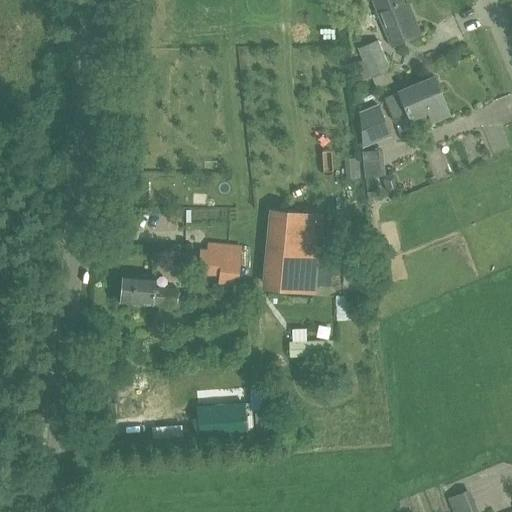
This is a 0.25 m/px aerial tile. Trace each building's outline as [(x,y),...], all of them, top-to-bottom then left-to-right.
[(372,0),(391,46),(420,34),(411,11),(407,13),(401,0),(372,0)] [(377,39),(357,48),(368,78),(390,70),(377,39)] [(431,121),(449,114),(434,77),(384,98),(394,122),(408,116),(409,119),(427,111),(431,121)] [(390,135),(378,105),(360,112),(363,146),(390,135)] [(380,175),(377,150),(363,151),(365,176),(380,175)] [(361,177),(359,157),(344,158),(346,179),(361,177)] [(274,213),(267,287),(313,291),(320,218),(274,213)] [(375,263),(376,263),(378,284),(392,282),(387,240),(372,241),(375,263)] [(235,283),(238,255),(202,251),(200,268),(224,270),(222,282),(235,283)] [(176,306),(178,290),(154,287),(155,277),(123,274),(120,302),(152,305),(152,304),(176,306)] [(332,340),(289,342),(289,357),(332,355),(332,340)] [(199,408),(201,438),(247,434),(245,405),(199,408)] [(466,490),(450,497),(456,511),(472,511),(474,511),(466,490)]
